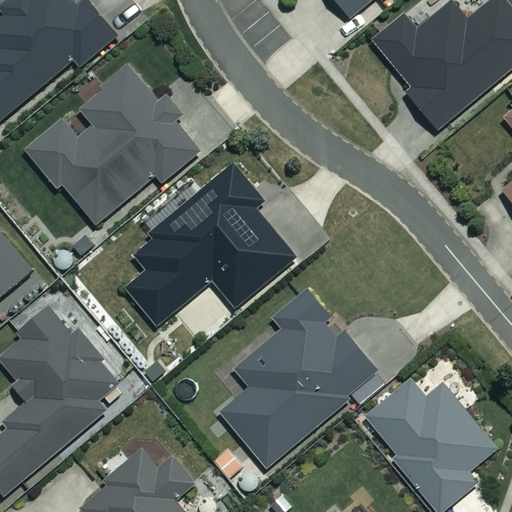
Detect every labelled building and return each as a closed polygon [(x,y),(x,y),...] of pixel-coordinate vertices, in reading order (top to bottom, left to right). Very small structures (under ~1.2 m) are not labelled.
[(13,0),(0,11),(0,17),(1,18),(0,18),(0,123),(76,59),(83,67),(120,36),(89,0),(88,0),(79,8),(72,0),(13,0)] [(338,0),(353,17),(373,0),(338,0)] [(511,71),(511,5),(507,0),(494,0),(471,20),(455,1),(420,30),(407,15),(375,42),(413,88),(409,91),(441,130),(511,71)] [(160,97),(131,64),(80,107),(96,126),(81,138),(66,121),(29,153),(60,190),(64,186),(98,226),(158,175),(163,182),(201,150),(176,121),(183,115),(165,93),(160,97)] [(266,201),(236,167),(134,253),(150,272),(127,292),(157,327),(209,283),(233,312),(297,257),(256,209),(266,201)] [(0,298),(32,271),(0,232),(0,298)] [(379,371),(311,290),(276,320),(285,331),(237,371),(252,389),(222,414),(269,470),(346,404),(343,401),(379,371)] [(1,358),(20,380),(15,384),(30,402),(6,423),(11,430),(0,439),(0,487),(6,494),(110,405),(101,395),(118,381),(53,306),(21,333),(25,338),(1,358)] [(428,399),(412,381),(368,419),(399,454),(394,458),(440,511),(444,511),(478,483),(470,473),(501,446),(446,383),(428,399)] [(161,471),(143,451),(80,510),(82,511),(186,511),(175,500),(196,480),(175,458),(161,471)]
